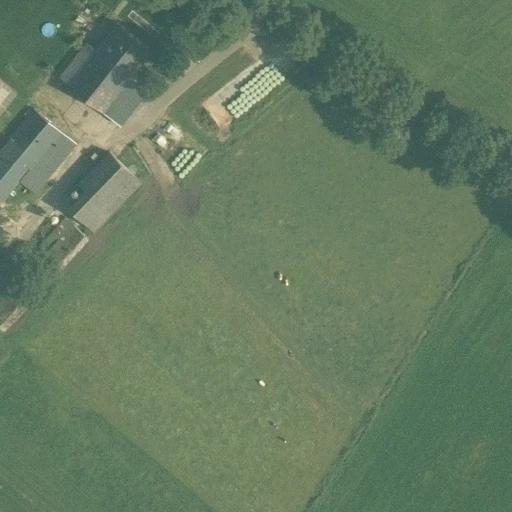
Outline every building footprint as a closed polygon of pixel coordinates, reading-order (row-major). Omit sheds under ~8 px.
[(117,21),(95,49),(87,43),(60,75),(120,124),(148,89),(131,76),(152,49),(117,21)] [(0,112),(17,92),(0,79),(0,112)] [(35,193),(77,142),(33,106),(0,146),(0,198),(3,201),(19,180),(35,193)] [(88,223),(135,175),(110,150),(79,182),(84,185),(69,204),(88,223)] [(61,268),(89,238),(65,216),(38,245),(61,268)] [(0,328),(4,331),(54,275),(38,262),(0,302),(0,328)]
